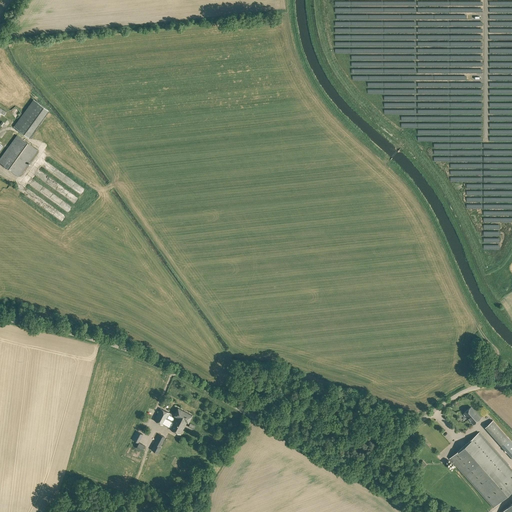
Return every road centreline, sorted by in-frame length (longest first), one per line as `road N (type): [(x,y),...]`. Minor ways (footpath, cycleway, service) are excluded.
road 1 (tertiary): [(351,473),(139,354),(0,317)]
road 2 (unclassified): [(351,473),(449,400),(473,388),(511,386)]
